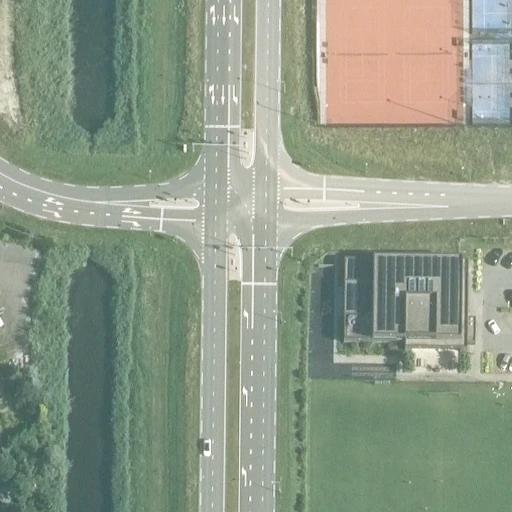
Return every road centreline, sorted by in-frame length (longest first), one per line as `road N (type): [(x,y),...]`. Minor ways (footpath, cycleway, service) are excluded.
road 1 (secondary): [(214,217),(211,511)]
road 2 (secondary): [(259,511),(263,218)]
road 3 (secondary): [(218,0),(215,191)]
road 4 (secondary): [(263,190),(266,0)]
road 5 (unclassified): [(263,218),(394,215),(441,202)]
road 6 (unclassified): [(441,202),(392,191),(263,190)]
